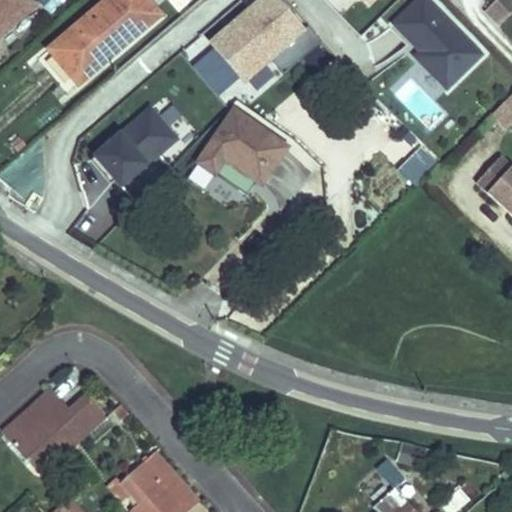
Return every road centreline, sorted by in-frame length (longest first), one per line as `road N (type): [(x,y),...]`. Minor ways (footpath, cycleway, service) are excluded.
road 1 (residential): [(0,221),(223,353),(324,392),(511,431)]
road 2 (residential): [(0,395),(33,363),(67,348),(98,358),(240,511)]
road 3 (unknown): [(180,330),(302,195),(303,163),(271,89)]
